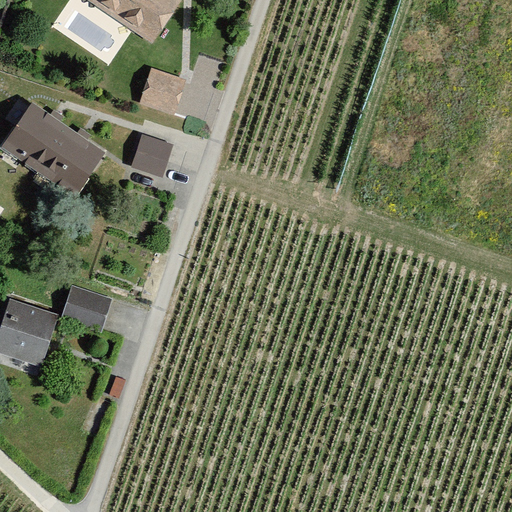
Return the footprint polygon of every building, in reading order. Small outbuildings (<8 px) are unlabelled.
[(180,0),(83,0),(152,46),(182,1),(180,0)] [(151,73),(142,108),(174,117),(184,82),(151,73)] [(104,158),(33,109),(4,152),(75,200),(104,158)] [(142,140),(132,171),(162,180),(172,149),(142,140)] [(74,294),(65,323),(101,335),(110,305),(74,294)] [(56,319),(10,305),(0,338),(0,356),(41,369),(56,319)]
